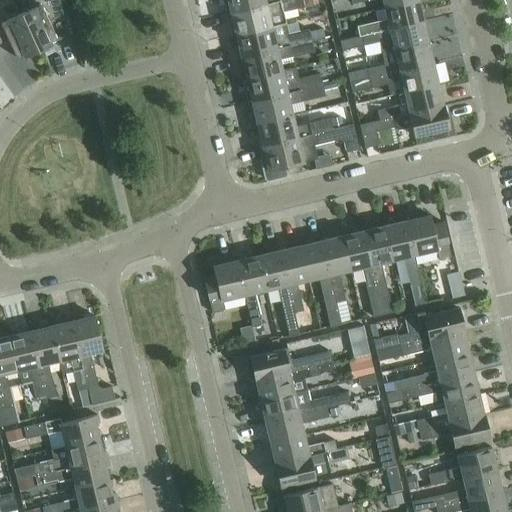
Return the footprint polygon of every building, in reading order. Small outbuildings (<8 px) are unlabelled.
[(33,0),(36,7),(21,14),(38,52),(52,45),(51,43),(57,40),(49,21),(52,20),(65,17),(60,0),(33,0)] [(227,0),(230,14),(287,0),(227,0)] [(231,22),(230,24),(232,34),(233,35),(235,34),(236,36),(285,24),(283,13),(304,8),(301,0),(287,0),(230,14),(232,22),(231,22)] [(418,0),(351,0),(352,4),(370,0),(382,0),(385,9),(419,1),(418,0)] [(387,20),(357,27),(360,36),(360,37),(424,22),(419,1),(385,9),(387,20)] [(0,11),(0,44),(4,41),(8,40),(17,58),(23,55),(24,58),(38,52),(21,14),(6,21),(0,11)] [(360,36),(340,41),(342,51),(364,46),(379,42),(382,54),(429,43),(424,22),(360,37),(360,36)] [(285,24),(236,36),(241,58),(312,41),(312,40),(309,30),(288,35),(285,24)] [(316,28),(309,29),(309,30),(312,40),(323,37),(321,31),(316,28)] [(312,41),(241,58),(246,80),(282,72),(279,60),(293,57),(314,52),(312,41)] [(367,69),(348,73),(350,83),(434,64),(429,43),(382,54),(384,65),(367,69)] [(434,64),(350,83),(352,93),(372,88),(388,85),(390,95),(404,92),(404,93),(439,85),(434,64)] [(245,82),(244,84),(246,93),(248,94),(250,94),(252,102),(322,85),(322,84),(320,74),(299,79),(296,68),(282,72),(246,80),(247,82),(245,82)] [(331,71),(320,74),(322,84),(333,82),(331,71)] [(336,83),(323,86),(325,95),(338,92),(336,83)] [(322,85),(252,102),(257,124),(293,116),(290,104),(304,101),(304,102),(325,97),(325,95),(323,86),(322,85)] [(407,104),(377,111),(379,121),(443,106),(439,85),(404,93),(407,104)] [(379,121),(360,125),(365,149),(379,145),(376,132),(397,127),(397,131),(412,127),(415,137),(431,133),(433,140),(455,135),(450,112),(445,113),(443,106),(379,121)] [(293,116),(257,124),(262,146),(333,130),(333,129),(330,119),(330,118),(309,123),(309,124),(295,127),(293,116)] [(341,117),(330,119),(333,129),(343,127),(341,117)] [(263,156),(261,160),(266,178),(268,181),(285,177),(286,174),(285,167),(304,163),(318,159),(314,146),(336,141),(340,140),(343,142),(346,152),(359,149),(353,124),(343,127),(333,129),(333,130),(262,146),(264,156),(263,156)] [(430,216),(406,221),(414,256),(437,251),(439,260),(451,257),(443,223),(432,226),(430,216)] [(406,221),(384,227),(392,261),(404,258),(410,286),(421,283),(414,256),(406,221)] [(384,227),(364,231),(383,315),(393,313),(381,263),(392,261),(384,227)] [(364,231),(342,236),(350,271),(362,268),(373,317),(383,315),(364,231)] [(342,236),(321,241),(336,303),(337,303),(346,301),(339,273),(350,271),(342,236)] [(321,241),(300,246),(309,281),(319,278),(330,327),(341,324),(337,303),(336,303),(321,241)] [(300,246),(279,251),(294,313),(304,311),(297,283),(309,281),(300,246)] [(279,251),(258,256),(267,290),(278,288),(284,316),(289,337),(299,335),(294,313),(279,251)] [(258,256),(237,261),(245,295),(245,296),(252,327),(253,327),(263,325),(255,293),(267,290),(258,256)] [(216,277),(204,279),(212,314),(225,311),(222,301),(245,296),(245,295),(237,261),(213,267),(216,277)] [(424,297),(414,300),(415,307),(426,305),(424,297)] [(396,335),(374,340),(377,351),(399,346),(464,331),(458,308),(425,316),(424,312),(406,316),(409,333),(396,336),(396,335)] [(95,316),(72,322),(88,389),(98,387),(94,367),(93,367),(90,354),(103,351),(95,316)] [(72,322),(51,327),(59,361),(63,374),(73,372),(78,392),(88,389),(72,322)] [(263,325),(253,327),(255,336),(265,334),(263,325)] [(364,326),(351,329),(352,335),(360,340),(367,339),(364,326)] [(51,327),(30,332),(46,399),(56,397),(52,377),(51,377),(48,364),(59,361),(51,327)] [(399,346),(377,351),(379,361),(401,356),(432,349),(434,360),(469,352),(464,331),(399,346)] [(30,332),(9,337),(20,384),(31,382),(36,402),(46,399),(30,332)] [(9,337),(0,338),(0,391),(8,425),(18,423),(14,407),(10,387),(20,384),(9,337)] [(370,352),(367,341),(352,344),(354,356),(370,352)] [(248,359),(247,361),(249,371),(252,372),(254,372),(256,380),(333,363),(332,363),(330,351),(290,361),(287,349),(250,358),(250,359),(248,359)] [(409,378),(394,382),(396,391),(474,373),(469,352),(434,360),(437,372),(409,378)] [(333,363),(256,380),(261,401),(307,390),(304,379),(319,375),(324,372),(328,373),(333,366),(333,363)] [(397,392),(386,394),(388,404),(414,398),(428,394),(442,391),(444,402),(479,394),(474,373),(396,391),(397,392)] [(98,387),(88,389),(92,405),(114,400),(111,386),(102,389),(98,387)] [(88,389),(78,392),(82,408),(92,405),(88,389)] [(259,403),(258,406),(259,413),(262,415),(264,414),(266,422),(327,408),(327,407),(350,401),(348,393),(328,397),(309,402),(307,390),(261,401),(261,403),(259,403)] [(447,414),(417,421),(419,431),(484,415),(483,414),(479,394),(444,402),(447,414)] [(327,408),(266,422),(271,443),(304,435),(301,424),(329,418),(327,408)] [(340,408),(330,410),(331,416),(341,414),(340,408)] [(60,419),(24,428),(26,439),(48,434),(61,430),(65,447),(99,439),(96,424),(100,423),(97,415),(94,416),(61,424),(60,419)] [(484,415),(419,431),(421,441),(452,433),(455,446),(489,438),(484,415)] [(417,421),(394,426),(397,436),(407,434),(419,431),(417,421)] [(387,424),(375,427),(377,439),(389,436),(387,424)] [(24,428),(6,432),(8,443),(26,439),(24,428)] [(419,431),(407,434),(409,444),(421,441),(419,431)] [(304,435),(271,443),(276,464),(337,450),(337,449),(334,440),(307,447),(304,435)] [(377,439),(376,439),(382,467),(396,464),(389,436),(377,439)] [(33,465),(14,470),(17,480),(35,476),(108,459),(106,451),(103,452),(99,439),(65,447),(52,450),(54,460),(33,465)] [(337,450),(276,464),(281,487),(318,478),(315,466),(348,458),(346,447),(337,449),(337,450)] [(460,467),(428,475),(431,486),(462,478),(497,470),(491,447),(457,456),(460,467)] [(108,459),(35,476),(38,487),(59,482),(73,478),(75,489),(109,481),(106,467),(110,467),(108,459)] [(433,497),(412,502),(414,511),(436,507),(502,491),(497,470),(462,478),(465,490),(433,497)] [(35,476),(17,480),(19,491),(38,487),(35,476)] [(64,502),(42,507),(43,511),(70,511),(118,501),(116,493),(112,494),(109,481),(75,489),(78,499),(64,503),(64,502)] [(333,484),(283,496),(286,511),(317,511),(338,507),(333,484)] [(506,511),(502,491),(436,507),(436,511),(457,511),(470,509),(470,511),(506,511)] [(402,492),(386,496),(389,507),(404,504),(402,492)] [(0,505),(15,501),(13,493),(0,496),(0,505)] [(70,511),(116,511),(116,510),(120,509),(118,501),(70,511)]
